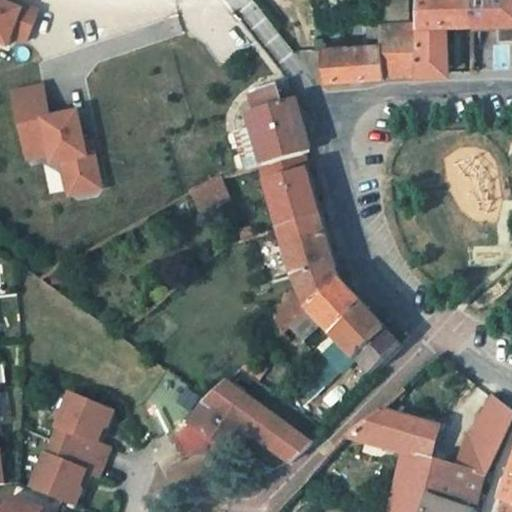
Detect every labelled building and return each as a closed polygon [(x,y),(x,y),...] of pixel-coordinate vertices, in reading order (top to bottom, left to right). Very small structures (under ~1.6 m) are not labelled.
[(0,0),(0,38),(0,39),(8,42),(11,32),(26,38),(38,8),(23,2),(22,5),(7,0),(0,0)] [(370,45),(325,48),(321,48),(325,81),(375,77),(420,74),(421,22),(412,23),(409,0),(377,0),(380,28),(381,44),(370,45)] [(447,21),(447,24),(455,23),(454,0),(443,0),(443,11),(422,12),(421,22),(447,21)] [(421,0),(422,12),(443,11),(443,0),(421,0)] [(454,0),(455,23),(474,23),(473,0),(454,0)] [(511,0),(473,0),(474,23),(499,22),(511,21),(511,0)] [(420,74),(451,73),(447,24),(447,21),(421,22),(420,74)] [(511,21),(499,22),(500,40),(511,40),(511,21)] [(380,28),(369,29),(370,45),(381,44),(380,28)] [(258,126),(242,131),(251,168),(261,165),(271,162),(272,165),(306,155),(291,105),(290,101),(278,104),(274,84),(251,92),(257,110),(254,111),(258,126)] [(39,85),(10,91),(24,156),(46,151),(58,159),(64,184),(74,191),(88,188),(95,177),(90,151),(82,152),(80,142),(74,111),(46,117),(39,85)] [(305,123),(299,103),(291,105),(306,155),(314,153),(305,123)] [(80,142),(82,152),(90,151),(88,141),(80,142)] [(261,165),(267,184),(311,170),(306,155),(272,165),(271,162),(261,165)] [(325,218),(311,170),(267,184),(282,231),(325,218)] [(203,213),(230,201),(222,177),(214,179),(201,185),(192,191),(203,213)] [(282,231),(297,277),(339,263),(325,218),(282,231)] [(251,228),(240,231),(242,242),(256,238),(251,228)] [(344,279),(339,263),(297,277),(303,294),(308,311),(344,279)] [(308,311),(295,323),(304,332),(316,320),(335,340),(348,325),(367,305),(344,279),(308,311)] [(303,294),(285,301),(286,305),(295,323),(308,311),(303,294)] [(286,305),(272,311),(284,333),(295,323),(286,305)] [(359,362),(391,331),(379,318),(367,305),(348,325),(335,340),(358,363),(359,362)] [(374,375),(403,346),(402,344),(391,331),(359,362),(373,374),(374,375)] [(231,381),(250,393),(257,381),(242,371),(231,381)] [(289,383),(276,394),(296,407),(304,397),(289,383)] [(311,446),(227,384),(210,399),(208,402),(191,424),(208,436),(238,447),(251,457),(262,442),(292,464),(311,446)] [(62,441),(107,459),(113,445),(101,439),(108,422),(114,424),(121,407),(74,389),(61,420),(69,424),(62,441)] [(461,469),(487,477),(511,427),(511,411),(494,399),(470,440),(461,469)] [(353,438),(408,454),(393,511),(424,511),(428,499),(435,500),(446,464),(430,459),(436,429),(383,414),(353,438)] [(81,508),(89,489),(83,485),(90,469),(100,473),(107,459),(62,441),(54,459),(47,456),(34,489),(71,504),(81,508)] [(428,499),(424,511),(480,511),(487,477),(461,469),(446,464),(435,500),(428,499)] [(41,511),(18,502),(13,511),(41,511)]
